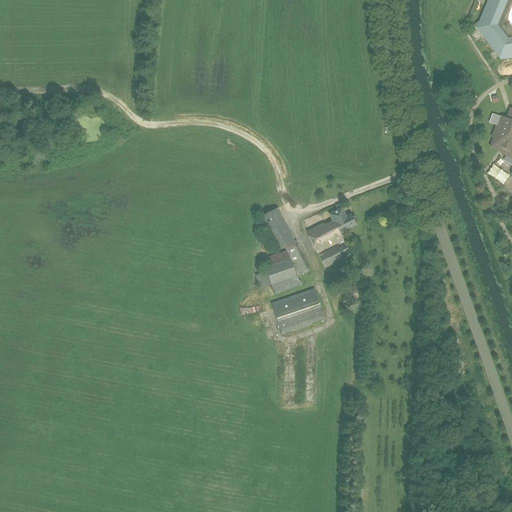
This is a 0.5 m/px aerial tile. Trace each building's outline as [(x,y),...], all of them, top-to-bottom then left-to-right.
[(511,0),(488,0),(479,21),(475,25),(501,59),(511,57),(511,27),(507,21),(508,13),(511,2),(511,0)] [(494,139),(491,147),(501,151),(503,152),(502,154),(511,159),(511,169),(510,173),(509,176),(509,181),(511,182),(511,109),(510,109),(507,119),(502,117),(498,127),(496,127),(492,138),(494,139)] [(324,224),(307,233),(314,247),(317,254),(337,244),(344,241),(341,233),(357,225),(356,223),(357,221),(354,216),(352,216),(346,218),(342,209),(330,215),(333,222),(325,226),(324,224)] [(290,298),(256,229),(233,241),(268,309),(290,298)] [(211,298),(245,366),(268,355),(234,286),(211,298)] [(331,388),(335,312),(309,311),(306,387),(331,388)]
